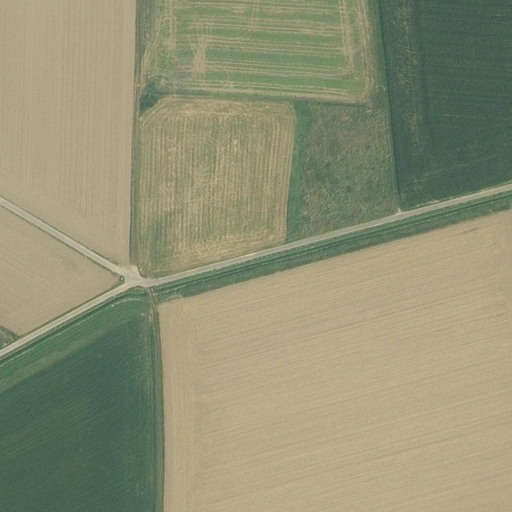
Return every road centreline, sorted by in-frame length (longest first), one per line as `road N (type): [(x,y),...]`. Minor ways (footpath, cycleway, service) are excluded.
road 1 (track): [(511,186),(134,282)]
road 2 (track): [(134,282),(140,0)]
road 3 (track): [(158,511),(160,370),(151,283)]
road 4 (track): [(377,0),(398,217)]
road 5 (track): [(134,282),(0,201)]
road 6 (track): [(134,282),(0,355)]
